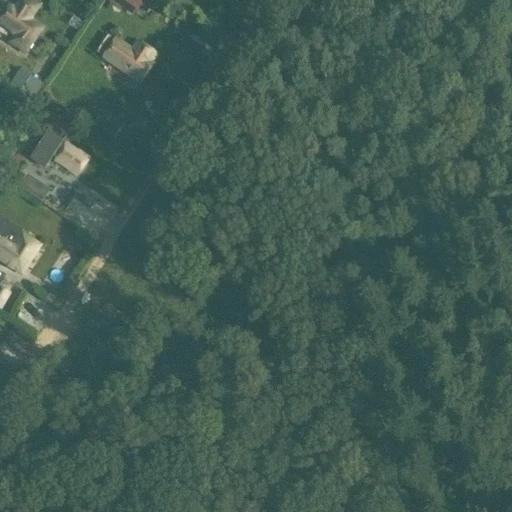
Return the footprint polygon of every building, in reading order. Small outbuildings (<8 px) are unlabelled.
[(0,16),(0,25),(14,34),(7,45),(27,57),(45,28),(32,20),(40,6),(30,0),(18,0),(13,8),(8,4),(0,16)] [(109,4),(119,11),(126,0),(107,0),(110,2),(109,4)] [(104,60),(143,87),(156,69),(152,66),(159,56),(139,43),(134,51),(117,40),(104,60)] [(40,83),(20,70),(9,87),(29,100),(40,83)] [(30,112),(37,117),(44,107),(37,102),(30,112)] [(67,135),(52,125),(31,158),(45,168),(67,135)] [(78,178),(91,159),(66,144),(55,164),(78,178)] [(0,263),(22,278),(43,246),(22,232),(0,216),(0,263)] [(0,310),(9,295),(0,289),(0,310)]
